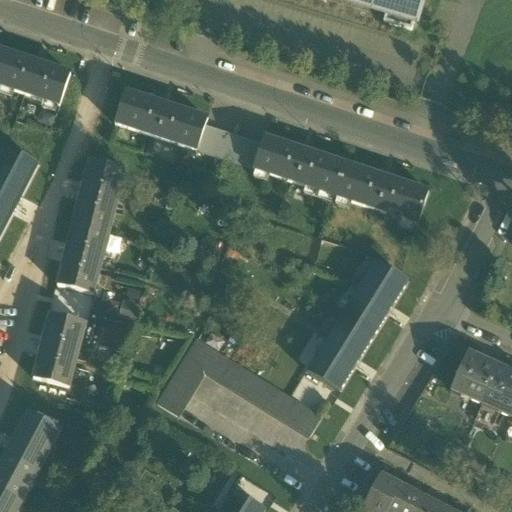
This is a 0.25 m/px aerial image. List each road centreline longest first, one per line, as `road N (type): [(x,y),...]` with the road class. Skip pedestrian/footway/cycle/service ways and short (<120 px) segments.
road 1 (residential): [(511,178),(0,8)]
road 2 (residential): [(312,511),(439,311)]
road 3 (residential): [(439,311),(511,178)]
